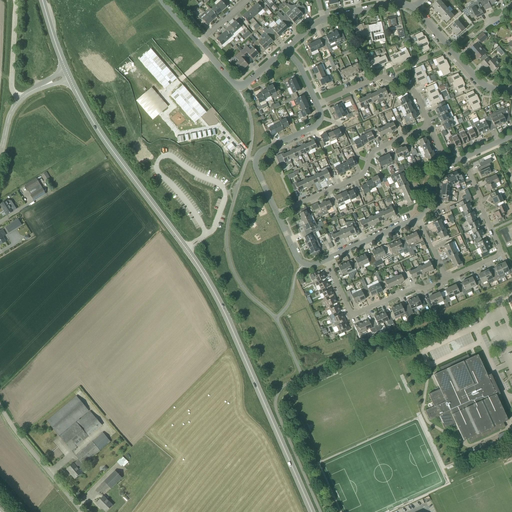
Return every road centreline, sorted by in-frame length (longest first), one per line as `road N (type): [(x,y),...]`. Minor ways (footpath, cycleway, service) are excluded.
road 1 (tertiary): [(311,511),(217,297),(69,77)]
road 2 (residential): [(276,214),(364,175),(371,151),(429,125)]
road 3 (residential): [(445,278),(500,247),(462,158)]
road 4 (residential): [(325,260),(355,314),(445,278)]
road 5 (residential): [(276,214),(255,155),(316,125),(317,104)]
road 6 (residential): [(429,125),(413,91),(384,78),(317,104)]
road 7 (unclassified): [(82,511),(0,406)]
road 8 (residential): [(511,88),(474,76),(415,8)]
